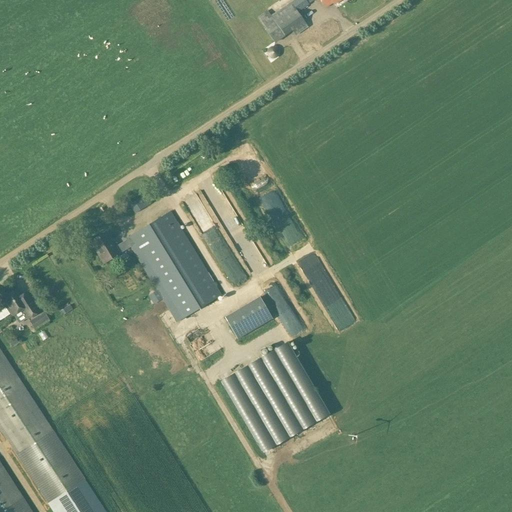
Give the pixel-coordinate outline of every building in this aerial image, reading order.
[(310,5),(309,5),(305,0),(294,0),(271,16),(267,11),(257,18),(275,44),(293,31),(296,36),(309,28),(299,12),(310,5)] [(319,0),(325,8),(336,1),(338,0),(319,0)] [(299,41),(306,53),(321,43),(315,32),(299,41)] [(274,46),(273,46),(272,46),(271,46),(271,47),(270,47),(269,47),(269,48),(268,48),(268,49),(267,49),(267,50),(267,51),(267,52),(266,52),(266,53),(267,54),(267,55),(267,56),(268,57),(269,58),(270,59),(271,59),(272,59),(273,59),(274,59),(275,59),(276,59),(277,58),(278,57),(279,57),(279,56),(279,55),(280,54),(280,53),(280,52),(280,51),(279,50),(279,49),(278,48),(277,48),(277,47),(276,47),(275,46),(274,46)] [(143,195),(129,203),(134,213),(149,205),(143,195)] [(128,239),(115,247),(106,233),(91,242),(104,264),(119,255),(119,254),(131,248),(157,291),(155,293),(159,300),(162,299),(177,323),(223,296),(171,212),(127,238),(128,239)] [(39,312),(27,293),(20,298),(16,291),(3,299),(9,308),(7,309),(13,317),(22,311),(28,319),(39,312)] [(234,338),(271,321),(260,298),(223,315),(234,338)] [(33,328),(49,321),(45,313),(29,320),(33,328)] [(288,342),(221,382),(263,453),(330,413),(288,342)] [(106,511),(54,432),(0,349),(0,430),(17,457),(53,511),(106,511)] [(32,511),(24,499),(0,461),(0,511),(32,511)]
